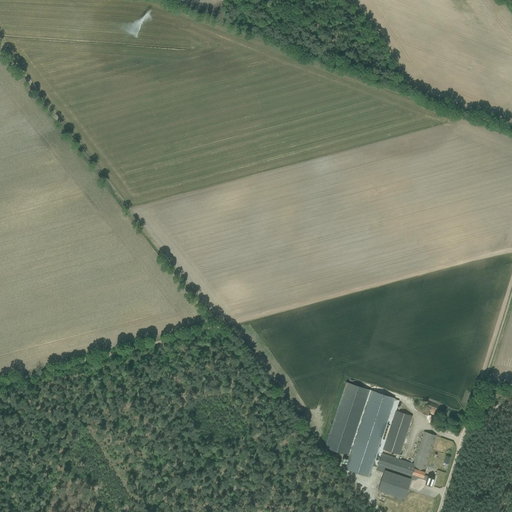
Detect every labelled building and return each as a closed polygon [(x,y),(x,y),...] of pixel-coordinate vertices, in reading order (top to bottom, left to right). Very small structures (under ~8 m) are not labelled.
[(69,113),(64,117),(71,126),(76,122),(69,113)] [(381,453),(383,449),(396,410),(399,401),(394,399),(394,398),(346,382),(324,447),(349,456),(345,469),(369,477),(372,466),(376,468),(377,465),(381,453)] [(381,453),(377,465),(411,476),(412,474),(423,478),(424,475),(425,472),(424,471),(436,435),(431,434),(425,432),(414,465),(397,460),(399,455),(412,416),(396,410),(383,449),(396,454),(395,457),(381,453)] [(408,488),(411,478),(384,469),(377,490),(378,491),(404,499),(404,498),(407,490),(408,488)] [(424,475),(423,478),(422,479),(426,481),(425,484),(431,486),(434,478),(424,475)]
